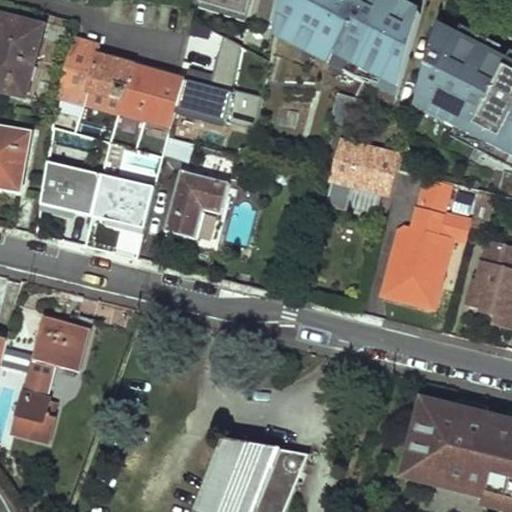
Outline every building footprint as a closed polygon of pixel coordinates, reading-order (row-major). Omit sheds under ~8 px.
[(203,0),(202,5),(249,18),(254,0),(203,0)] [(399,97),(422,12),(397,0),(282,0),(276,35),(399,97)] [(0,16),(0,91),(24,99),(46,29),(0,16)] [(511,161),(511,66),(437,28),(416,112),(511,161)] [(75,41),(60,98),(86,104),(90,93),(121,101),(119,114),(172,129),(176,113),(185,82),(99,57),(101,48),(75,41)] [(236,58),(221,48),(210,87),(185,82),(176,113),(256,130),(260,96),(227,91),(236,58)] [(83,110),(80,120),(114,129),(116,119),(83,110)] [(0,131),(0,190),(24,194),(32,137),(0,131)] [(163,157),(190,164),(195,145),(169,138),(163,157)] [(384,196),(380,217),(390,220),(404,161),(346,146),(337,184),(384,196)] [(155,189),(51,163),(41,206),(144,232),(155,189)] [(230,185),(181,174),(167,235),(198,241),(206,213),(207,208),(224,212),(230,185)] [(475,224),(446,216),(453,187),(430,182),(417,231),(413,230),(403,235),(394,270),(401,272),(399,279),(392,277),(387,298),(431,310),(438,306),(442,288),(439,282),(445,259),(451,255),(455,240),(469,244),(473,230),(475,224)] [(471,214),(471,194),(453,194),(454,214),(471,214)] [(496,199),(482,196),(475,224),(473,230),(487,233),(496,199)] [(224,212),(207,208),(206,213),(222,217),(224,212)] [(511,252),(491,247),(480,286),(476,285),(470,307),(485,311),(485,314),(500,318),(498,327),(511,331),(511,252)] [(401,272),(394,270),(392,277),(399,279),(401,272)] [(74,325),(45,319),(35,360),(44,363),(52,365),(81,373),(95,322),(77,317),(74,325)] [(0,370),(10,333),(0,329),(0,370)] [(44,363),(35,360),(26,395),(35,397),(42,372),(50,373),(52,365),(44,363)] [(35,397),(26,395),(16,433),(50,442),(56,418),(48,416),(51,402),(35,397)] [(48,416),(56,418),(60,405),(51,402),(48,416)] [(489,415),(460,407),(458,416),(487,423),(488,419),(489,415)] [(435,411),(423,408),(420,420),(432,423),(435,411)] [(458,416),(435,411),(432,423),(420,420),(408,471),(420,474),(417,486),(487,503),(502,506),(502,504),(511,506),(511,429),(509,429),(508,433),(486,428),(487,423),(458,416)] [(510,424),(488,419),(487,423),(486,428),(508,433),(509,429),(510,424)] [(290,511),(311,461),(224,443),(195,511),(290,511)] [(420,474),(408,471),(405,483),(417,486),(420,474)] [(502,506),(487,503),(484,511),(511,511),(511,506),(502,504),(502,506)]
